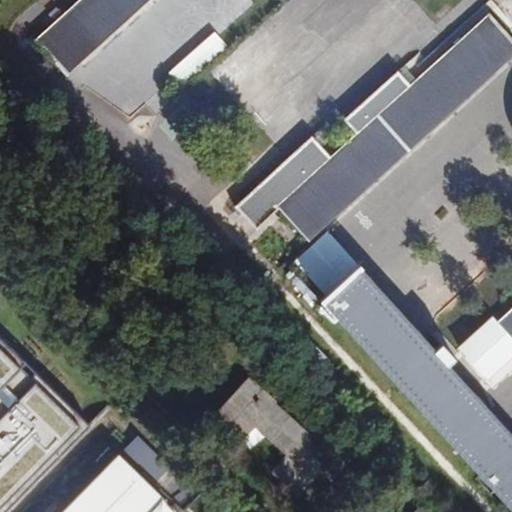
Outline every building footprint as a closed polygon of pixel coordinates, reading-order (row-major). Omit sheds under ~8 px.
[(147,0),(79,0),(34,41),(64,75),(147,0)] [(511,54),(511,38),(489,13),(411,85),(397,70),(342,120),(355,134),(330,157),(311,135),(233,206),(255,229),(278,208),(306,240),(511,54)] [(180,83),(228,45),(217,31),(169,69),(180,83)] [(5,109),(0,113),(0,136),(13,149),(29,134),(5,109)] [(322,298),(356,268),(325,234),(292,264),(322,298)] [(96,276),(82,263),(67,279),(87,301),(104,284),(96,276)] [(511,439),(465,388),(356,268),(322,298),(419,405),(511,508),(511,439)] [(87,301),(67,279),(55,292),(75,314),(87,301)] [(511,308),(496,323),(511,338),(511,308)] [(511,367),(511,338),(496,323),(463,353),(492,385),(511,367)] [(0,511),(7,511),(93,422),(0,334),(0,511)] [(247,380),(215,417),(241,439),(254,422),(289,453),(300,462),(283,481),(297,494),(320,469),(332,479),(352,455),(340,445),(342,443),(318,421),(306,435),(270,403),(272,401),(247,380)] [(300,462),(289,453),(273,472),(283,481),(300,462)] [(148,511),(161,499),(117,455),(61,511),(148,511)] [(174,511),(161,499),(148,511),(174,511)]
